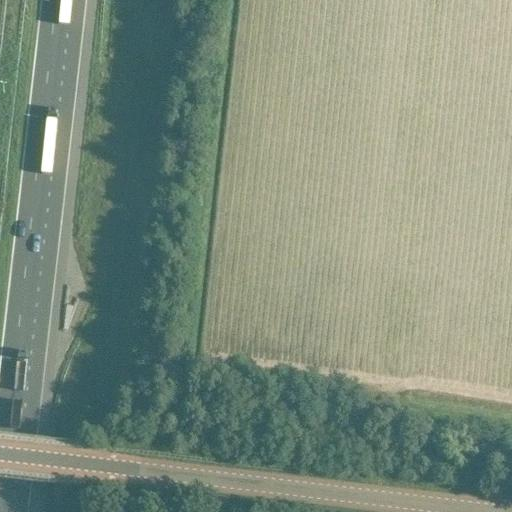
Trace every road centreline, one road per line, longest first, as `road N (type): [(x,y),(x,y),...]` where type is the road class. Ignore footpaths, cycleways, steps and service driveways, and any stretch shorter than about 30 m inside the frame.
road 1 (tertiary): [(487,511),(0,454)]
road 2 (motorway): [(0,486),(54,0)]
